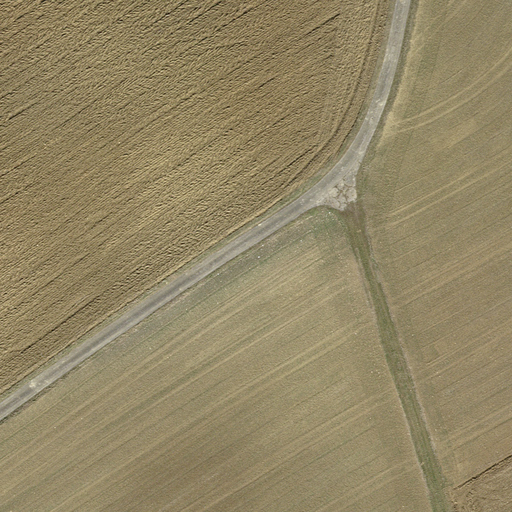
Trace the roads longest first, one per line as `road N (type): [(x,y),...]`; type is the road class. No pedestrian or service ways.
road 1 (track): [(0,414),(306,200),(365,142),(402,0)]
road 2 (track): [(441,511),(346,161)]
